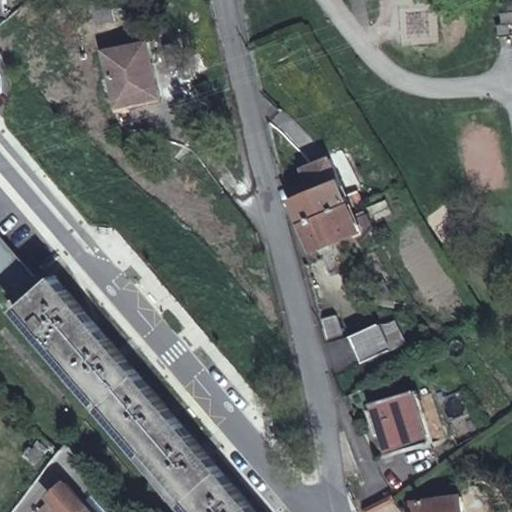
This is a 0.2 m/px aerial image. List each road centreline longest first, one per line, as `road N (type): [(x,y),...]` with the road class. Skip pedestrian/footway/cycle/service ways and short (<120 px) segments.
road 1 (residential): [(230,0),(252,133),(346,511)]
road 2 (residential): [(305,511),(0,156)]
